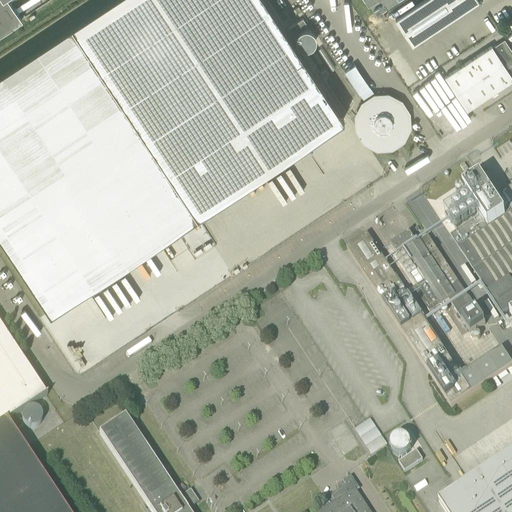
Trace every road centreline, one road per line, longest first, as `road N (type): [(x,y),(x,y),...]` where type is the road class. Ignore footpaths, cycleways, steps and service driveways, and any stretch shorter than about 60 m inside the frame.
road 1 (unclassified): [(511,116),(74,397),(63,393),(0,297)]
road 2 (unknown): [(511,29),(474,42),(424,78),(458,129),(482,123),(489,131)]
road 3 (unknown): [(502,7),(426,56),(398,36)]
